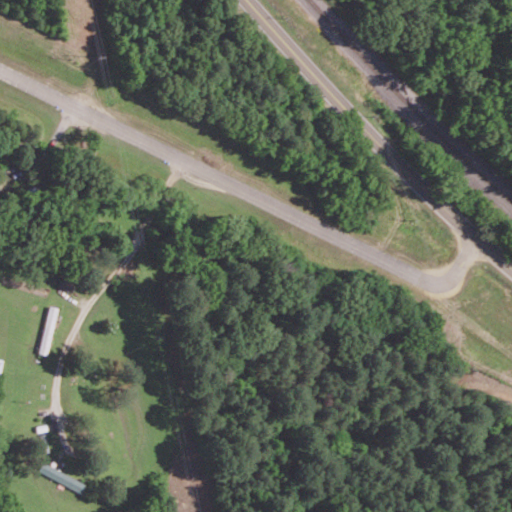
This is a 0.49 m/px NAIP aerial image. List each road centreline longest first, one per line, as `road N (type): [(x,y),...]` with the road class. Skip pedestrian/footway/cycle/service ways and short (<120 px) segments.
road 1 (residential): [(477,237),(447,285),(335,240),(0,72)]
road 2 (secondary): [(511,266),(399,163),(247,0)]
